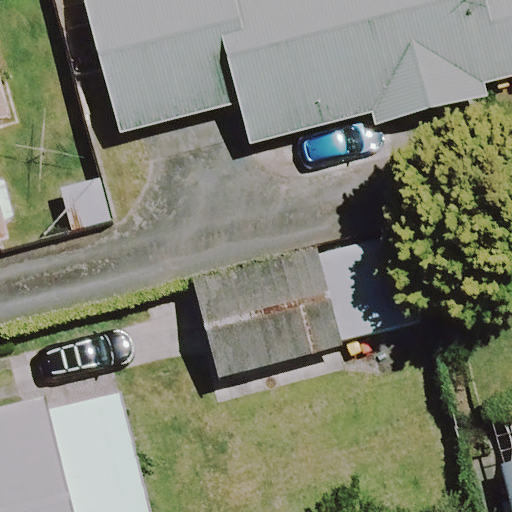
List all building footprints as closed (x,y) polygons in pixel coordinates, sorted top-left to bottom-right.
[(511,102),(511,0),(85,0),(79,2),(117,150),(236,119),(250,171),(511,102)] [(0,256),(8,254),(0,221),(0,130),(7,129),(0,101),(0,256)] [(403,339),(377,250),(193,304),(219,393),(403,339)] [(141,511),(115,399),(0,426),(0,511),(141,511)] [(511,511),(511,471),(497,475),(507,511),(511,511)]
